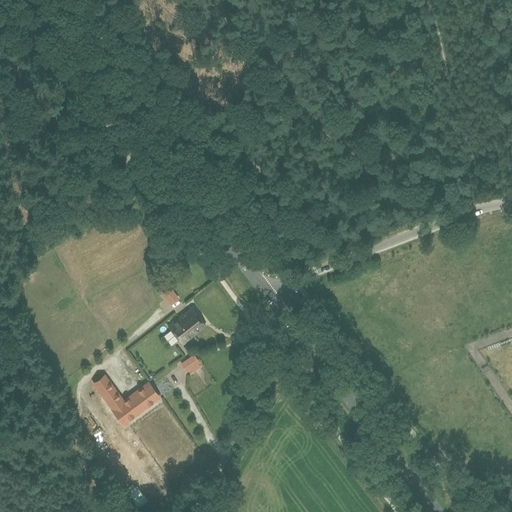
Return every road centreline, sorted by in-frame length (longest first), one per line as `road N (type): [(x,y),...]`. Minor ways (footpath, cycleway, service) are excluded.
road 1 (secondary): [(269,296),(35,0)]
road 2 (secondary): [(434,511),(269,296)]
road 3 (unclassified): [(511,204),(319,269),(269,296)]
road 4 (track): [(432,0),(482,208)]
